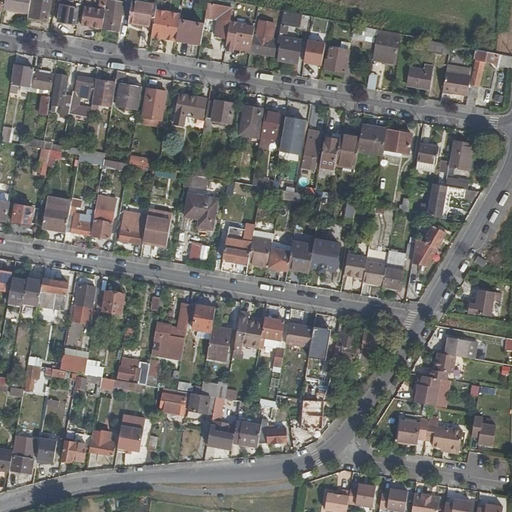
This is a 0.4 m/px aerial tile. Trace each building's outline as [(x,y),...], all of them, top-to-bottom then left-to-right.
[(28,14),(30,0),(5,0),(4,10),(28,14)] [(51,0),(30,0),(28,14),(28,18),(48,21),(51,0)] [(107,0),(101,0),(99,11),(85,8),(81,27),(102,31),(105,12),(106,7),(107,0)] [(57,23),(75,26),(78,10),(80,10),(81,6),(59,2),(58,8),(56,19),(58,19),(57,23)] [(122,15),(129,17),(132,4),(121,2),(120,10),(106,7),(105,12),(107,13),(103,30),(119,33),(122,15)] [(128,23),(153,27),(156,12),(157,8),(132,3),(132,4),(129,17),(128,23)] [(214,37),(227,40),(230,23),(233,10),(208,5),(206,18),(218,21),(214,37)] [(153,27),(151,37),(176,42),(180,22),(181,16),(156,12),(153,27)] [(278,41),(276,50),(279,51),(277,62),(298,66),(301,48),(290,46),(291,40),(285,39),(288,26),(299,28),(302,16),(283,12),(278,41)] [(176,42),(200,46),(204,27),(180,22),(176,42)] [(244,51),(250,52),(253,36),(255,29),(246,27),(246,25),(230,23),(227,40),(225,51),(234,53),(235,50),(243,52),(244,51)] [(250,53),(274,57),(276,50),(278,41),(272,39),(275,26),(259,23),(257,36),(253,36),(250,52),(250,53)] [(377,31),(355,26),(352,41),(365,43),(365,39),(376,41),(376,36),(377,31)] [(402,36),(377,31),(376,36),(379,36),(399,40),(401,40),(402,36)] [(395,66),(399,40),(379,36),(374,62),(395,66)] [(365,39),(365,43),(363,50),(373,52),(376,41),(365,39)] [(302,43),(291,40),(290,46),(301,48),(302,43)] [(449,56),(451,47),(429,42),(427,52),(435,53),(435,56),(441,57),(442,54),(449,56)] [(326,46),(308,43),(304,66),(322,69),(326,46)] [(349,52),(350,45),(340,43),(339,50),(331,49),(328,62),(326,62),(324,70),(345,74),(349,52)] [(495,70),(497,64),(498,56),(476,52),(474,60),(476,61),(470,88),(469,88),(467,98),(465,108),(474,109),(478,89),(479,88),(485,63),(490,64),(495,70)] [(511,67),(511,61),(511,58),(498,56),(497,64),(511,67)] [(40,71),(42,59),(36,58),(34,70),(37,71),(40,71)] [(19,90),(30,93),(31,88),(30,88),(33,70),(15,67),(12,85),(11,85),(9,94),(18,96),(19,90)] [(408,87),(429,91),(433,68),(425,67),(424,72),(411,69),(408,87)] [(50,73),(40,71),(37,71),(34,89),(50,92),(53,77),(49,76),(50,73)] [(122,86),(124,73),(118,72),(115,85),(120,86),(116,108),(137,111),(140,89),(130,88),(122,86)] [(443,93),(467,98),(469,88),(471,78),(446,73),(443,93)] [(72,99),(72,97),(65,96),(68,78),(58,76),(51,113),(55,114),(56,107),(63,108),(62,115),(69,116),(69,114),(72,99)] [(369,76),(367,90),(375,92),(377,77),(369,76)] [(93,89),(95,81),(79,78),(77,86),(93,89)] [(94,105),(111,109),(113,97),(112,97),(114,84),(96,81),(91,107),(94,108),(94,105)] [(147,90),(142,119),(162,122),(167,94),(147,90)] [(202,121),(206,101),(179,96),(174,126),(191,129),(192,119),(202,121)] [(39,115),(47,117),(50,100),(45,99),(44,105),(41,105),(39,115)] [(72,99),(69,114),(75,115),(78,101),(72,99)] [(215,104),(208,102),(203,134),(210,136),(212,122),(231,125),(234,105),(215,102),(215,104)] [(13,122),(20,124),(25,109),(19,106),(13,122)] [(259,129),(262,111),(245,108),(240,136),(258,139),(260,129),(259,129)] [(280,116),(265,113),(260,138),(281,142),(285,120),(286,117),(280,116)] [(162,122),(142,119),(141,119),(140,124),(163,129),(164,123),(162,122)] [(305,123),(285,120),(281,142),(280,152),(299,156),(305,123)] [(1,143),(10,145),(12,130),(3,128),(1,143)] [(358,152),(382,156),(386,132),(362,128),(360,140),(358,152)] [(384,151),(408,155),(411,137),(387,132),(384,151)] [(355,169),(358,152),(360,140),(340,136),(339,141),(335,166),(355,169)] [(43,150),(44,143),(23,139),(22,146),(43,150)] [(339,141),(324,139),(319,167),(334,170),(335,166),(339,141)] [(470,146),(453,143),(449,168),(466,171),(470,146)] [(306,145),(303,160),(311,162),(312,155),(318,156),(320,148),(306,145)] [(439,149),(420,146),(417,163),(436,166),(439,149)] [(475,147),(470,146),(466,171),(471,172),(475,147)] [(61,162),(63,154),(62,154),(50,152),(49,160),(61,162)] [(103,167),(104,161),(102,161),(95,160),(82,158),(79,157),(78,163),(103,167)] [(128,171),(129,166),(104,161),(103,167),(128,171)] [(135,167),(155,170),(156,164),(136,161),(135,167)] [(436,166),(417,163),(416,171),(435,174),(436,166)] [(155,175),(155,170),(135,167),(129,166),(128,171),(155,175)] [(195,177),(210,180),(212,169),(197,166),(195,177)] [(334,171),(354,174),(355,169),(335,166),(334,170),(334,171)] [(467,191),(467,192),(468,184),(459,183),(459,181),(447,179),(445,188),(467,191)] [(262,189),(273,191),(274,184),(253,180),(252,187),(262,189)] [(316,189),(297,186),(295,195),(301,196),(314,198),(316,189)] [(442,196),(450,198),(465,200),(467,191),(445,188),(434,186),(428,218),(437,220),(442,196)] [(260,197),(280,200),(280,199),(282,192),(273,191),(262,189),(260,197)] [(301,196),(295,195),(282,192),(280,199),(300,203),(301,196)] [(212,231),(218,201),(188,196),(184,218),(199,221),(197,228),(212,231)] [(437,220),(445,221),(450,198),(442,196),(437,220)] [(71,207),(71,204),(48,200),(46,207),(70,212),(71,208),(71,207)] [(402,213),(408,215),(410,202),(404,201),(402,213)] [(9,205),(0,203),(0,221),(6,223),(9,205)] [(30,227),(33,210),(16,206),(12,224),(30,227)] [(66,234),(70,212),(46,207),(43,229),(66,234)] [(76,209),(71,208),(70,212),(66,234),(89,238),(93,218),(80,216),(79,222),(74,221),(75,215),(76,209)] [(173,215),(149,210),(143,242),(167,246),(173,215)] [(354,211),(346,210),(345,219),(353,220),(354,211)] [(109,241),(111,230),(114,231),(117,217),(96,213),(92,238),(108,241),(109,241)] [(119,242),(140,246),(145,218),(136,216),(134,223),(131,222),(130,225),(122,224),(119,242)] [(415,247),(413,257),(430,260),(444,235),(448,227),(433,222),(430,228),(424,239),(417,238),(415,247)] [(253,237),(254,232),(249,231),(247,244),(244,243),(242,253),(225,250),(223,261),(247,265),(252,239),(253,239),(253,237)] [(271,250),(271,245),(272,244),(252,240),(251,246),(271,250)] [(113,254),(115,242),(109,241),(108,241),(106,253),(113,254)] [(242,253),(244,243),(226,241),(225,250),(242,253)] [(339,247),(314,243),(313,248),(311,263),(310,268),(319,270),(318,274),(325,275),(326,271),(334,273),(339,247)] [(187,251),(186,259),(196,260),(197,245),(193,245),(192,252),(187,251)] [(206,262),(208,246),(199,245),(197,261),(206,262)] [(277,283),(285,285),(288,270),(292,249),(271,245),(271,250),(267,267),(269,268),(269,270),(284,273),(278,275),(277,283)] [(292,249),(288,270),(309,274),(310,268),(311,263),(313,248),(292,245),(292,249)] [(267,267),(271,250),(251,246),(248,265),(267,269),(267,267)] [(405,261),(413,262),(413,257),(415,247),(408,246),(405,261)] [(382,287),(386,270),(386,267),(367,264),(367,260),(347,256),(344,277),(364,281),(363,284),(382,287)] [(382,287),(382,289),(401,292),(404,274),(403,273),(405,259),(388,256),(386,267),(386,270),(382,287)] [(0,291),(8,293),(11,275),(0,272),(0,291)] [(13,280),(8,305),(24,307),(24,305),(38,307),(42,283),(28,280),(28,283),(13,280)] [(68,285),(43,281),(42,283),(38,307),(38,308),(63,312),(68,285)] [(75,313),(89,316),(94,290),(79,287),(76,305),(76,306),(75,313)] [(124,297),(99,293),(93,328),(99,329),(100,325),(108,326),(110,314),(121,316),(124,297)] [(468,306),(467,316),(490,320),(493,304),(500,304),(501,297),(476,293),(475,307),(468,306)] [(151,312),(158,313),(160,300),(153,299),(151,312)] [(186,332),(190,307),(182,306),(178,330),(186,332)] [(212,330),(215,310),(196,307),(192,331),(211,335),(212,330)] [(240,311),(232,357),(240,358),(242,348),(259,351),(263,329),(264,326),(248,323),(250,313),(240,311)] [(89,316),(75,313),(72,322),(86,324),(89,316)] [(264,330),(263,329),(259,351),(263,351),(263,347),(265,340),(281,343),(284,325),(285,323),(265,320),(264,330)] [(345,337),(348,321),(341,320),(338,335),(339,336),(345,337)] [(364,333),(365,324),(358,323),(356,335),(363,336),(364,333)] [(170,327),(157,325),(151,356),(181,361),(184,341),(169,338),(170,327)] [(310,350),(313,330),(289,326),(286,343),(285,346),(310,350)] [(132,331),(126,330),(123,343),(130,344),(132,331)] [(230,334),(212,330),(211,335),(206,360),(215,361),(225,363),(230,334)] [(380,336),(364,333),(363,336),(360,353),(358,368),(365,370),(369,365),(370,354),(376,355),(380,336)] [(443,342),(441,351),(455,354),(474,357),(477,341),(448,335),(447,342),(443,342)] [(357,373),(358,368),(360,353),(351,351),(353,339),(345,337),(339,336),(337,347),(336,347),(333,364),(332,372),(340,374),(342,365),(352,367),(351,372),(357,373)] [(265,340),(263,347),(276,349),(280,350),(281,343),(265,340)] [(273,367),(281,369),(285,350),(280,350),(276,349),(273,367)] [(428,365),(427,374),(445,377),(446,372),(452,373),(455,354),(441,351),(436,350),(434,366),(428,365)] [(61,365),(29,359),(28,366),(32,367),(52,371),(60,372),(61,365)] [(120,360),(117,380),(138,384),(138,386),(146,388),(150,366),(120,360)] [(77,365),(61,362),(61,365),(60,372),(66,373),(76,375),(84,377),(86,367),(86,364),(78,362),(77,365)] [(322,383),(329,384),(332,372),(333,364),(323,363),(319,382),(322,383)] [(28,366),(25,380),(27,380),(25,393),(32,395),(34,381),(30,380),(31,374),(32,367),(28,366)] [(31,374),(51,377),(52,371),(32,367),(31,374)] [(86,377),(101,380),(103,371),(86,367),(84,377),(86,377)] [(64,381),(66,373),(60,372),(52,371),(51,377),(51,379),(64,381)] [(85,383),(86,377),(84,377),(76,375),(76,380),(77,380),(76,391),(84,392),(85,383)] [(422,385),(419,385),(416,403),(437,406),(442,379),(423,376),(422,385)] [(100,386),(101,380),(86,377),(85,383),(100,386)] [(115,389),(127,391),(128,385),(116,382),(114,382),(113,385),(116,386),(115,389)] [(177,390),(191,391),(192,384),(177,383),(177,390)] [(322,383),(316,411),(324,411),(325,411),(329,384),(322,383)] [(476,397),(479,387),(471,384),(468,395),(476,397)] [(128,385),(127,391),(141,394),(142,391),(144,391),(144,392),(150,393),(150,388),(146,388),(138,386),(128,385)] [(223,401),(225,401),(227,387),(218,385),(217,388),(202,386),(200,397),(215,400),(223,401)] [(23,392),(11,390),(10,397),(22,399),(23,392)] [(183,417),(186,395),(175,393),(164,391),(159,413),(183,417)] [(200,397),(191,395),(187,419),(194,420),(194,417),(198,418),(199,415),(207,416),(209,401),(214,402),(215,400),(200,397)] [(258,405),(273,407),(273,401),(259,399),(258,405)] [(212,417),(206,447),(229,451),(231,437),(233,437),(234,438),(236,428),(219,425),(223,401),(215,400),(214,402),(212,417)] [(322,431),(323,418),(324,411),(316,411),(303,410),(301,429),(301,430),(319,430),(322,431)] [(474,419),(471,441),(477,442),(476,447),(491,449),(494,429),(480,426),(481,420),(474,419)] [(261,428),(257,446),(286,444),(285,431),(273,432),(267,432),(267,429),(267,422),(262,422),(261,428)] [(425,444),(429,422),(421,422),(420,426),(385,422),(382,443),(417,448),(418,443),(425,444)] [(429,422),(425,444),(431,445),(431,449),(457,454),(461,432),(436,428),(437,424),(429,422)] [(257,446),(261,428),(236,424),(236,428),(234,438),(233,445),(257,449),(257,446)] [(143,432),(121,428),(117,451),(139,454),(143,432)] [(91,444),(90,454),(112,458),(114,445),(109,444),(111,435),(92,432),(91,438),(90,444),(91,444)] [(76,435),(74,445),(83,447),(86,447),(90,448),(90,444),(91,438),(76,435)] [(38,456),(36,464),(42,465),(43,462),(52,464),(56,443),(47,441),(47,438),(41,437),(38,456)] [(150,438),(147,453),(154,455),(157,439),(150,438)] [(74,445),(65,443),(62,462),(72,464),(72,461),(83,463),(86,447),(83,447),(74,445)] [(0,451),(0,473),(9,475),(12,453),(0,451)] [(31,470),(35,470),(36,464),(38,456),(21,453),(20,459),(33,462),(31,470)] [(30,476),(31,470),(33,462),(20,459),(13,458),(10,472),(30,476)] [(357,487),(350,485),(349,491),(348,496),(373,500),(376,479),(358,477),(358,482),(357,487)] [(345,511),(348,496),(349,491),(341,489),(340,494),(326,492),(324,508),(337,511),(336,511),(345,511)] [(388,495),(381,494),(378,511),(387,511),(402,511),(406,493),(389,490),(388,495)] [(508,495),(496,493),(496,509),(500,510),(507,511),(508,495)] [(435,511),(438,499),(414,495),(411,511),(435,511)] [(451,506),(444,505),(443,511),(467,511),(469,504),(452,501),(451,506)]
